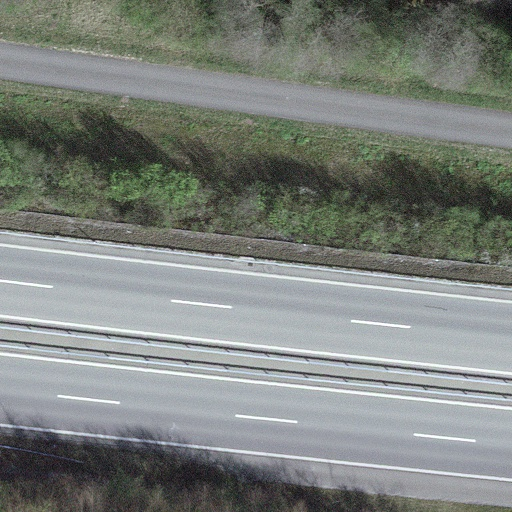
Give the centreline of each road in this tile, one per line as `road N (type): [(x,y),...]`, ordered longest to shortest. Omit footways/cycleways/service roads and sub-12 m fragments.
road 1 (motorway): [(511,337),(0,278)]
road 2 (motorway): [(0,386),(511,443)]
